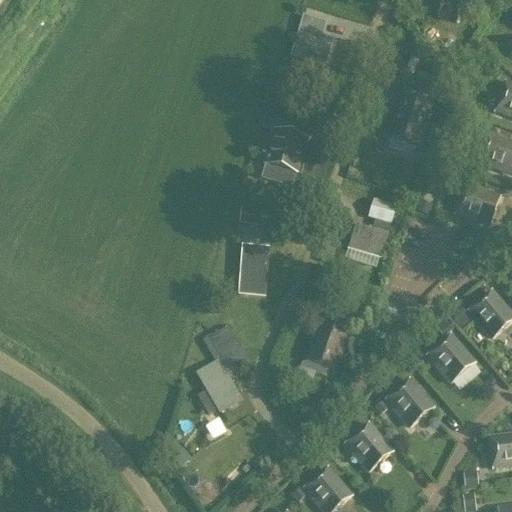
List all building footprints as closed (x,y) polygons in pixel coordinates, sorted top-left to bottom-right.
[(446,23),(451,24),(451,25),(463,28),(466,16),(480,19),(485,1),(478,0),(437,0),(435,12),(448,15),(446,23)] [(322,26),(304,21),(293,58),(323,67),(330,41),(318,38),(322,26)] [(511,89),(505,87),(495,114),(511,120),(511,89)] [(388,139),(420,149),(432,111),(400,101),(388,139)] [(261,133),(272,135),(264,160),(297,169),(306,137),(286,131),(289,119),(265,114),(261,133)] [(511,146),(487,138),(478,166),(511,177),(511,146)] [(455,217),(489,229),(498,201),(464,190),(455,217)] [(389,223),(392,205),(368,201),(365,220),(389,223)] [(286,217),(241,209),(238,225),(283,233),(286,217)] [(371,232),(357,227),(350,251),(379,260),(388,227),(374,222),(371,232)] [(247,259),(246,280),(241,279),(240,296),(263,298),(266,252),(245,250),(244,259),(247,259)] [(468,314),(492,341),(511,324),(511,320),(490,295),(468,314)] [(362,313),(333,303),(325,325),(346,332),(351,318),(360,320),(362,313)] [(224,375),(246,362),(228,332),(212,341),(225,362),(200,377),(220,411),(239,400),(224,375)] [(310,362),(333,371),(343,342),(320,334),(310,362)] [(449,340),(427,358),(451,386),(473,367),(449,340)] [(386,403),(410,430),(432,411),(408,384),(386,403)] [(367,428),(345,447),(369,475),(391,456),(367,428)] [(511,439),(489,442),(493,471),(511,468),(511,439)] [(305,492),(321,511),(336,511),(350,500),(326,473),(305,492)] [(464,511),(474,511),(472,495),(463,496),(464,511)]
